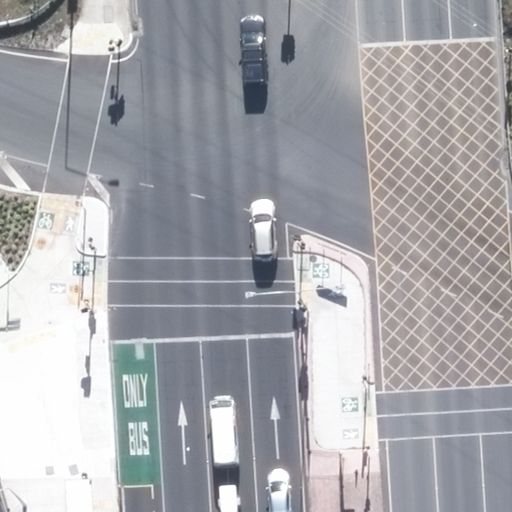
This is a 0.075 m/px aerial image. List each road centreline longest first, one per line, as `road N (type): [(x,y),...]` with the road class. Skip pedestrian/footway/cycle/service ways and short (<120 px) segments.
road 1 (primary): [(254,511),(231,153)]
road 2 (primary): [(419,215),(434,511)]
road 3 (motorway): [(231,153),(0,93)]
road 4 (primary): [(405,0),(419,215)]
road 5 (motorway): [(419,215),(231,153)]
road 6 (primary): [(231,153),(220,0)]
